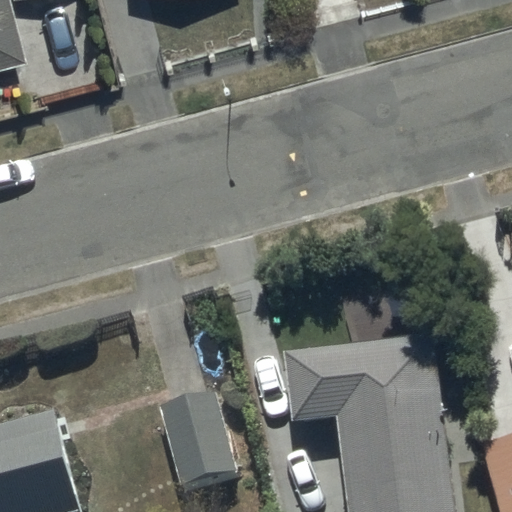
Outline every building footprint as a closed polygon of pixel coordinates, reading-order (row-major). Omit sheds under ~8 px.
[(0,0),(0,49),(24,43),(12,0),(0,0)] [(294,423),(337,418),(348,511),(456,511),(436,334),(285,351),(294,423)] [(219,391),(161,406),(181,488),(239,473),(219,391)] [(76,511),(55,414),(0,426),(0,511),(76,511)] [(511,511),(511,434),(482,442),(500,511),(511,511)]
